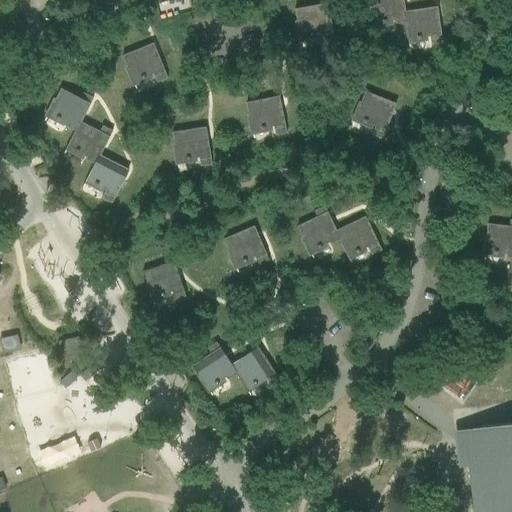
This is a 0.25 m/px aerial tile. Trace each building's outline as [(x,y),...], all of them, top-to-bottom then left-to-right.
[(395,23),(405,22),(406,22),(404,12),(405,12),(402,0),(369,0),(374,32),(375,32),(374,24),(382,22),(382,24),(385,23),(385,22),(395,21),(395,23)] [(327,4),(294,10),(301,45),(302,45),(300,37),(308,35),(309,37),(312,36),(312,35),(321,33),(323,42),(334,40),(327,4)] [(406,22),(405,22),(409,48),(410,47),(408,39),(416,38),(417,40),(420,39),(420,38),(430,36),(431,46),(442,44),(436,7),(405,12),(404,12),(406,22)] [(153,44),(122,56),(136,90),(136,89),(133,82),(141,79),(141,80),(145,79),(144,77),(153,74),(157,82),(167,78),(153,44)] [(60,89),(48,114),(56,118),(55,119),(58,121),(59,119),(67,124),(66,126),(75,131),(80,122),(93,98),(83,93),(80,99),(60,89)] [(395,104),(365,92),(352,126),(355,118),(363,121),(362,123),(366,124),(366,123),(375,126),(372,135),(382,139),(395,104)] [(246,103),(253,139),(254,138),(253,130),(260,129),(261,130),(264,129),(264,128),(274,126),(275,135),(286,133),(278,97),(246,103)] [(75,131),(67,147),(75,151),(74,152),(77,154),(78,153),(87,157),(85,160),(94,164),(95,164),(99,155),(100,155),(112,131),(102,126),(99,132),(80,122),(75,131)] [(172,133),(178,169),(179,168),(177,161),(185,159),(186,161),(189,160),(189,159),(199,157),(200,166),(211,165),(205,128),(172,133)] [(102,198),(111,203),(128,170),(100,155),(99,155),(95,164),(94,164),(86,180),(94,184),(93,185),(97,187),(97,186),(106,190),(102,198)] [(297,227),(313,259),(310,251),(317,248),(318,249),(321,248),(320,246),(329,242),(330,245),(339,241),(340,240),(335,231),(336,231),(324,207),(314,211),(317,217),(297,227)] [(340,240),(339,241),(350,264),(351,263),(348,256),(355,253),(356,254),(359,252),(358,251),(367,247),(371,255),(381,250),(365,217),(336,231),(335,231),(340,240)] [(511,220),(510,220),(509,227),(487,224),(483,260),(484,260),(485,252),(493,253),(493,254),(496,255),(497,253),(506,254),(506,257),(511,258),(511,220)] [(223,240),(237,273),(238,272),(235,265),(242,262),(243,263),(246,262),(245,260),(254,256),(258,265),(268,261),(253,227),(223,240)] [(142,272),(151,299),(154,306),(152,298),(159,296),(160,297),(163,296),(163,294),(172,291),(175,300),(185,297),(174,261),(142,272)] [(64,366),(84,361),(78,337),(58,342),(64,366)] [(192,366),(207,389),(211,396),(212,395),(208,389),(214,384),(215,385),(218,384),(217,382),(225,377),(227,380),(236,374),(230,365),(231,365),(216,342),(207,348),(210,354),(192,366)] [(236,374),(250,396),(250,395),(246,388),(253,384),(254,385),(256,383),(256,382),(264,377),(269,385),(278,379),(258,347),(231,365),(230,365),(236,374)] [(70,371),(59,382),(65,388),(76,378),(70,371)] [(464,447),(473,511),(511,511),(511,422),(480,427),(481,435),(469,437),(471,446),(464,447)]
